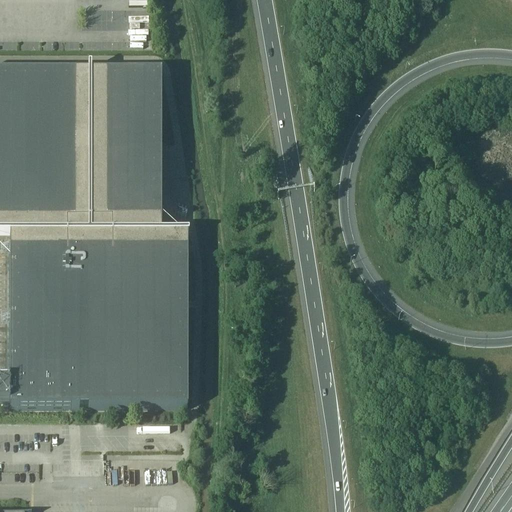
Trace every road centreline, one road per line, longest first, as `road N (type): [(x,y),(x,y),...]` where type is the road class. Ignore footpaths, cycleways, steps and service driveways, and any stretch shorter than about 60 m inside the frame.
road 1 (motorway): [(267,0),(340,511)]
road 2 (motorway): [(511,341),(454,339),(392,307),(357,259),(342,189),(361,126),(398,83),(463,56),(511,55)]
